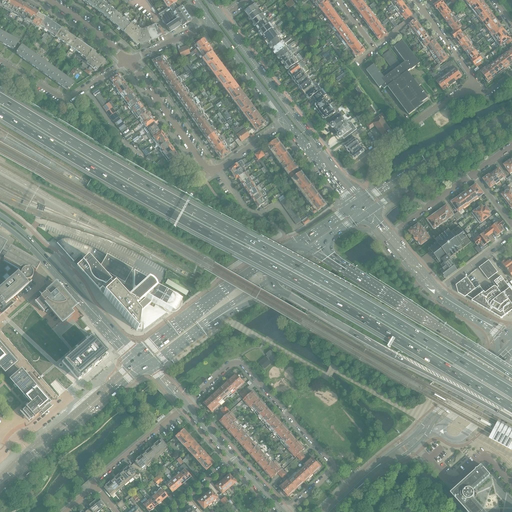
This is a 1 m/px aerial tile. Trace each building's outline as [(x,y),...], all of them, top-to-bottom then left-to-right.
[(25,5),(19,1),(16,0),(8,0),(4,8),(18,16),(25,5)] [(94,9),(100,0),(99,0),(81,0),(85,2),(85,4),(87,5),(88,5),(94,9)] [(109,20),(116,12),(108,6),(100,0),(94,9),(100,13),(100,14),(102,16),(103,15),(109,20)] [(291,0),(286,4),(290,8),(295,4),(291,0)] [(327,0),(310,0),(317,8),(319,7),(327,0)] [(334,8),(330,3),(327,0),(319,7),(325,15),(334,8)] [(368,9),(362,1),(362,0),(354,7),(360,15),(368,9)] [(391,9),(402,1),(401,0),(394,0),(391,2),(393,4),(389,8),(388,9),(389,11),(391,9)] [(445,4),(441,0),(440,0),(434,5),(435,7),(435,8),(435,9),(436,9),(437,9),(437,10),(438,9),(445,4)] [(481,1),(480,0),(471,7),(474,12),(484,5),(483,4),(484,3),(482,1),(481,1)] [(398,11),(405,6),(402,1),(391,9),(389,11),(391,12),(392,12),(396,9),(398,11)] [(191,21),(181,6),(177,9),(173,4),(168,7),(168,8),(162,12),(159,13),(158,14),(170,32),(181,25),(182,27),(191,21)] [(258,6),(256,5),(256,4),(245,11),(249,16),(259,9),(257,7),(258,6)] [(441,14),(448,9),(445,4),(438,9),(439,11),(439,12),(439,13),(440,13),(441,13),(441,14)] [(38,13),(38,12),(25,5),(18,16),(31,24),(38,13)] [(485,6),(484,5),(474,12),(478,17),(488,10),(486,8),(487,8),(486,5),(485,6)] [(402,16),(409,10),(405,6),(398,11),(401,15),(398,17),(398,18),(402,16)] [(340,17),(336,12),(334,8),(325,15),(331,23),(340,17)] [(252,21),(263,13),(260,9),(259,9),(249,16),(249,17),(248,18),(249,20),(251,19),(252,21)] [(375,17),(369,9),(368,9),(360,15),(366,23),(375,17)] [(445,18),(452,13),(448,9),(441,14),(442,16),(443,17),(444,18),(445,18)] [(405,20),(412,15),(409,10),(402,16),(398,18),(399,20),(401,18),(402,19),(403,18),(405,20)] [(488,11),(488,10),(478,17),(482,22),(491,15),(490,13),(491,13),(489,10),(488,11)] [(131,22),(125,17),(123,18),(116,12),(109,20),(115,25),(115,26),(117,27),(118,27),(123,32),(130,24),(131,22)] [(45,18),(39,13),(38,13),(31,24),(38,28),(40,26),(45,18)] [(264,16),(265,16),(263,13),(252,21),(254,23),(253,24),(254,26),(256,26),(266,19),(264,16)] [(448,23),(455,18),(452,13),(445,18),(446,20),(446,21),(446,22),(447,22),(448,23)] [(492,16),(491,15),(482,22),(485,27),(495,20),(494,18),(495,18),(493,15),(492,16)] [(340,17),(331,23),(329,25),(334,32),(335,33),(338,32),(346,25),(340,17)] [(373,32),(381,26),(375,17),(366,23),(373,32)] [(62,29),(55,24),(55,23),(53,22),(52,22),(46,18),(45,18),(40,26),(56,37),(62,29)] [(451,27),(458,22),(455,18),(448,23),(449,25),(449,26),(450,26),(451,27)] [(268,21),(266,19),(256,26),(260,31),(270,23),(268,21)] [(419,24),(418,22),(415,19),(408,24),(409,24),(408,25),(410,27),(409,28),(407,30),(408,32),(419,24)] [(496,21),(495,20),(485,27),(489,32),(498,25),(497,23),(498,22),(496,20),(496,21)] [(459,28),(461,26),(458,22),(451,27),(452,29),(452,30),(453,31),(454,31),(454,32),(459,28)] [(142,31),(139,30),(131,23),(130,24),(123,32),(137,45),(139,44),(139,43),(142,31)] [(271,24),(270,23),(260,31),(261,33),(260,33),(262,36),(263,35),(263,36),(264,35),(272,29),(273,28),(272,26),(272,25),(271,24)] [(164,35),(158,25),(156,24),(153,26),(158,37),(164,35)] [(415,33),(422,28),(419,24),(408,32),(409,33),(411,31),(414,35),(415,34),(415,33)] [(352,33),(349,28),(346,25),(338,32),(336,34),(341,42),(344,40),(352,33)] [(499,26),(499,25),(498,25),(489,32),(493,37),(502,30),(501,28),(502,27),(500,25),(499,26)] [(158,37),(153,26),(146,29),(146,30),(144,31),(142,31),(139,43),(139,44),(140,45),(158,37)] [(387,34),(383,28),(381,26),(373,32),(379,40),(387,34)] [(415,40),(425,32),(422,28),(415,33),(415,34),(417,36),(416,37),(417,38),(414,39),(415,40)] [(455,38),(462,33),(459,28),(454,32),(451,34),(453,36),(453,37),(454,38),(455,38)] [(77,39),(71,35),(70,34),(68,33),(67,33),(62,29),(56,37),(71,48),(77,39)] [(269,44),(279,36),(280,35),(277,30),(275,32),(272,29),(264,35),(265,37),(265,38),(267,41),(266,42),(268,44),(269,44)] [(505,31),(503,29),(502,30),(493,37),(496,41),(507,33),(506,31),(505,31)] [(421,43),(429,37),(425,32),(415,40),(416,42),(419,40),(421,43)] [(18,41),(11,37),(4,33),(0,41),(0,42),(13,49),(14,49),(18,41)] [(282,37),(285,34),(284,33),(280,35),(279,36),(269,44),(271,46),(270,47),(271,49),(273,49),(284,41),(284,40),(282,41),(281,39),(282,38),(282,37)] [(359,42),(355,37),(352,33),(344,40),(350,48),(359,42)] [(459,43),(466,38),(462,33),(455,38),(456,40),(456,41),(457,42),(458,42),(459,43)] [(509,37),(509,35),(507,33),(496,41),(500,47),(502,46),(504,44),(506,43),(511,39),(509,37)] [(286,43),(291,39),(290,37),(284,41),(273,49),(275,51),(274,52),(275,54),(277,54),(288,46),(286,43)] [(432,42),(429,37),(421,43),(421,44),(424,48),(426,46),(432,42)] [(195,46),(196,45),(197,47),(196,48),(197,48),(196,49),(193,51),(194,52),(191,55),(192,56),(192,57),(195,54),(197,57),(200,55),(203,58),(211,51),(213,50),(203,38),(195,44),(195,45),(194,45),(195,46)] [(462,47),(469,42),(466,38),(459,43),(460,45),(460,46),(461,46),(461,47),(462,47)] [(86,58),(92,50),(86,46),(86,45),(84,44),(83,44),(77,39),(71,48),(78,53),(77,55),(80,57),(81,55),(86,58)] [(431,50),(438,44),(434,40),(432,42),(426,46),(428,48),(429,47),(431,50)] [(418,65),(420,64),(403,41),(394,47),(405,62),(400,66),(398,62),(390,50),(382,56),(391,67),(382,74),(374,64),(366,70),(379,88),(382,86),(384,89),(387,86),(409,115),(415,110),(412,107),(416,104),(420,102),(421,103),(427,98),(419,87),(421,85),(416,78),(414,80),(408,72),(411,70),(412,69),(414,71),(417,69),(415,67),(417,66),(418,68),(420,67),(418,65)] [(365,51),(361,46),(359,42),(350,48),(357,57),(365,51)] [(465,52),(473,47),(469,42),(462,47),(463,49),(463,50),(463,51),(464,51),(465,51),(465,52)] [(289,48),(294,45),(293,43),(288,46),(277,54),(278,56),(278,58),(279,59),(280,59),(281,59),(291,51),(289,48)] [(433,55),(441,49),(438,44),(431,50),(430,51),(433,55)] [(28,63),(34,55),(21,45),(20,47),(16,53),(17,54),(16,54),(28,63)] [(469,56),(476,51),(473,47),(465,52),(466,53),(466,54),(467,55),(468,56),(469,56)] [(436,60),(445,53),(441,49),(433,55),(428,59),(429,60),(433,57),(436,60)] [(97,70),(101,65),(103,66),(105,63),(104,62),(105,61),(101,58),(101,59),(94,54),(95,53),(92,50),(86,58),(85,59),(85,60),(84,62),(87,64),(88,63),(90,65),(91,66),(94,69),(95,68),(97,70)] [(293,53),(295,51),(293,50),(292,51),(291,51),(281,59),(282,62),(281,63),(283,64),(284,64),(285,64),(295,57),(293,53)] [(211,70),(220,63),(211,51),(203,58),(201,59),(204,62),(202,63),(204,66),(207,64),(209,67),(210,66),(211,69),(211,70)] [(479,56),(479,55),(476,51),(469,56),(470,58),(470,59),(470,60),(471,60),(472,60),(471,61),(472,61),(479,56)] [(439,65),(448,58),(445,53),(436,60),(438,63),(437,63),(439,65)] [(482,60),(485,58),(482,53),(479,55),(479,56),(472,61),(473,63),(473,64),(474,65),(475,65),(480,62),(482,60),(483,60),(482,60)] [(511,63),(511,64),(511,63),(511,60),(507,53),(502,57),(509,66),(510,65),(510,66),(511,64),(511,63)] [(299,54),(285,64),(286,67),(285,68),(287,70),(288,69),(288,70),(303,59),(299,54)] [(41,72),(47,64),(34,55),(28,63),(41,72)] [(164,59),(165,59),(163,57),(153,61),(152,62),(155,65),(155,66),(156,68),(157,68),(166,62),(164,59)] [(508,67),(509,66),(502,57),(498,60),(505,69),(505,68),(506,69),(509,68),(508,67)] [(503,70),(505,69),(498,60),(496,61),(493,63),(500,72),(501,72),(502,73),(504,71),(503,70)] [(169,65),(169,64),(167,61),(166,62),(157,68),(159,71),(158,72),(159,73),(160,73),(161,74),(170,67),(168,66),(169,65)] [(302,61),(289,71),(288,72),(288,73),(289,75),(290,75),(291,76),(303,68),(304,68),(306,67),(305,65),(302,61)] [(229,76),(225,69),(220,63),(211,70),(211,71),(212,70),(214,73),(213,73),(218,79),(218,78),(220,81),(220,82),(229,76)] [(500,72),(493,63),(489,66),(496,75),(497,75),(497,76),(500,74),(499,73),(500,72)] [(60,73),(54,68),(47,64),(41,72),(54,81),(60,73)] [(172,71),(173,70),(171,66),(170,67),(161,74),(163,76),(162,77),(164,78),(165,79),(173,73),(172,71)] [(496,75),(489,66),(485,70),(492,79),(492,78),(493,79),(495,77),(495,76),(496,75)] [(305,70),(304,68),(303,68),(291,76),(292,78),(292,79),(294,81),(295,81),(305,73),(303,71),(305,70)] [(455,68),(454,69),(446,75),(453,84),(456,82),(455,81),(459,78),(459,79),(461,77),(462,76),(461,76),(462,75),(460,73),(459,73),(458,71),(459,71),(457,68),(456,69),(455,68)] [(485,70),(484,69),(481,72),(482,73),(481,74),(483,77),(484,77),(486,79),(485,79),(485,80),(486,81),(488,83),(491,81),(490,80),(492,79),(485,70)] [(176,76),(179,74),(177,70),(173,73),(165,79),(166,81),(166,82),(167,84),(168,84),(177,78),(176,76)] [(309,78),(314,74),(313,72),(308,76),(306,73),(305,73),(295,81),(295,82),(296,84),(297,84),(298,86),(309,78)] [(344,72),(336,78),(339,81),(347,75),(344,72)] [(73,82),(67,78),(60,73),(54,81),(67,90),(67,89),(68,90),(71,85),(72,86),(73,83),(73,82)] [(122,79),(118,74),(110,80),(112,82),(110,83),(112,85),(122,79)] [(450,86),(453,84),(446,75),(440,79),(440,80),(436,82),(442,91),(445,89),(445,88),(449,85),(450,86)] [(184,81),(180,76),(177,78),(168,84),(170,87),(171,89),(172,89),(172,90),(182,82),(184,81)] [(238,88),(234,82),(229,76),(220,82),(220,83),(221,82),(223,85),(222,85),(227,91),(229,93),(229,94),(238,88)] [(301,90),(313,82),(309,78),(298,86),(299,87),(299,88),(301,90)] [(124,84),(125,83),(122,79),(112,85),(114,88),(115,87),(117,89),(124,84)] [(183,87),(185,86),(182,82),(172,90),(174,92),(174,93),(175,94),(176,95),(185,89),(183,87)] [(316,87),(316,86),(313,82),(301,90),(301,91),(303,93),(304,93),(305,95),(316,87)] [(128,89),(124,84),(117,89),(116,89),(118,92),(117,93),(119,95),(120,94),(128,89)] [(317,89),(317,88),(316,87),(305,95),(308,99),(313,96),(319,92),(317,89)] [(95,97),(100,94),(101,93),(97,88),(91,92),(95,97)] [(187,92),(188,91),(186,88),(185,89),(176,95),(178,97),(177,98),(179,100),(180,100),(188,94),(187,92)] [(247,100),(243,94),(238,88),(229,94),(229,95),(230,94),(232,97),(231,98),(236,103),(238,105),(238,106),(238,107),(247,100)] [(323,96),(328,93),(324,88),(319,92),(313,96),(318,103),(316,104),(315,104),(315,106),(316,106),(317,108),(316,109),(319,113),(329,105),(327,102),(327,103),(326,101),(325,101),(324,100),(324,101),(323,99),(324,98),(323,96)] [(132,93),(128,89),(120,94),(122,97),(120,98),(122,100),(124,99),(132,93)] [(135,98),(132,94),(132,93),(124,99),(126,101),(125,102),(126,105),(128,104),(135,98)] [(191,97),(192,97),(190,93),(188,94),(180,100),(181,103),(182,105),(183,105),(183,106),(192,99),(191,97)] [(187,111),(199,102),(196,97),(192,99),(183,106),(185,108),(185,109),(186,110),(187,111)] [(130,110),(131,108),(139,103),(135,98),(128,104),(129,106),(128,107),(130,110)] [(238,107),(236,108),(239,111),(238,112),(240,114),(242,113),(244,115),(245,115),(247,118),(246,118),(247,119),(256,112),(247,100),(238,107)] [(202,108),(203,108),(199,102),(187,111),(189,114),(190,116),(191,116),(191,117),(202,108)] [(103,107),(106,112),(112,108),(108,103),(107,104),(103,107)] [(133,114),(143,107),(139,103),(131,108),(133,111),(132,112),(133,114)] [(334,116),(335,115),(345,109),(342,106),(338,109),(336,107),(335,107),(332,103),(330,105),(329,105),(319,113),(321,116),(322,115),(324,118),(326,118),(328,116),(329,117),(333,114),(334,116)] [(370,105),(365,109),(371,116),(376,112),(370,105)] [(139,117),(146,112),(143,107),(133,114),(137,119),(139,117)] [(106,112),(109,117),(114,113),(111,108),(106,112)] [(202,114),(205,112),(202,108),(191,117),(193,119),(193,120),(194,122),(203,116),(202,114)] [(331,124),(330,126),(332,128),(334,128),(336,131),(348,122),(344,116),(345,115),(343,113),(342,111),(335,115),(338,119),(331,124)] [(151,117),(150,116),(147,112),(146,112),(139,117),(141,119),(139,121),(141,124),(151,117)] [(265,124),(261,118),(256,112),(247,119),(248,119),(250,121),(249,122),(253,128),(254,127),(256,130),(255,130),(256,131),(265,124)] [(113,122),(119,118),(115,113),(110,117),(113,122)] [(382,113),(379,115),(377,113),(379,116),(366,125),(370,129),(375,126),(382,136),(387,132),(388,134),(390,132),(389,131),(390,130),(383,120),(385,118),(382,113)] [(206,119),(207,118),(205,115),(203,116),(194,122),(197,127),(198,127),(207,121),(206,119)] [(153,122),(154,121),(151,117),(141,124),(142,126),(144,125),(146,127),(153,122)] [(117,126),(122,122),(119,118),(113,122),(117,126)] [(210,124),(211,124),(209,120),(207,121),(198,127),(200,130),(201,132),(202,132),(211,126),(210,124)] [(348,122),(336,131),(338,133),(337,136),(339,137),(341,138),(342,137),(344,139),(357,129),(351,122),(350,123),(349,121),(348,122)] [(125,127),(122,122),(117,126),(120,131),(125,127)] [(147,134),(150,132),(157,127),(153,122),(146,127),(143,129),(147,134)] [(213,130),(215,129),(212,125),(211,126),(202,132),(204,135),(204,136),(205,137),(206,137),(206,138),(215,132),(213,130)] [(153,137),(161,132),(157,127),(150,132),(153,137)] [(130,135),(132,134),(130,131),(123,136),(126,141),(130,138),(131,137),(130,135)] [(217,135),(219,134),(216,131),(215,132),(206,138),(208,140),(207,141),(209,143),(210,143),(219,137),(217,135)] [(164,136),(161,132),(153,137),(155,139),(154,140),(155,143),(164,136)] [(222,135),(219,137),(210,143),(211,146),(211,147),(212,148),(213,148),(213,149),(224,141),(226,140),(222,135)] [(168,141),(164,136),(155,143),(157,145),(158,144),(160,146),(167,141),(168,141)] [(359,140),(356,141),(354,138),(344,145),(347,148),(346,150),(348,152),(349,152),(360,143),(361,143),(359,140)] [(278,139),(277,139),(276,140),(276,139),(274,141),(271,144),(271,143),(269,145),(268,146),(275,156),(285,148),(283,145),(282,146),(279,141),(280,141),(278,139)] [(171,146),(167,141),(160,146),(159,147),(161,149),(159,150),(161,153),(171,146)] [(225,146),(226,145),(224,141),(213,149),(215,151),(215,152),(216,153),(217,154),(226,148),(225,146)] [(364,152),(361,148),(363,147),(360,143),(349,152),(349,153),(350,155),(352,155),(354,159),(364,152)] [(166,156),(174,151),(171,146),(161,153),(164,157),(166,156)] [(231,152),(227,147),(226,148),(217,154),(221,159),(222,159),(231,152)] [(145,157),(151,152),(148,148),(142,152),(145,157)] [(286,151),(287,150),(285,148),(275,156),(282,165),(292,158),(290,155),(289,155),(286,151)] [(262,157),(265,155),(261,150),(259,152),(257,153),(255,155),(262,165),(264,164),(260,159),(261,158),(262,157)] [(175,158),(177,156),(174,151),(166,156),(164,157),(170,165),(176,160),(175,158)] [(299,167),(297,164),(296,165),(293,160),(294,160),(292,158),(282,165),(288,174),(287,175),(289,178),(296,173),(294,171),(298,167),(299,167)] [(229,169),(233,174),(243,167),(245,166),(241,161),(235,165),(235,166),(229,169)] [(269,175),(270,174),(264,164),(262,165),(269,175)] [(233,174),(236,179),(238,178),(244,174),(246,172),(247,172),(243,167),(233,174)] [(500,181),(505,178),(499,169),(497,170),(496,170),(494,171),(494,172),(493,172),(500,181)] [(241,183),(250,177),(246,172),(244,174),(238,178),(241,183)] [(307,178),(303,174),(304,174),(302,172),(297,175),(296,173),(289,178),(290,180),(292,179),(299,188),(309,181),(307,178)] [(495,185),(500,181),(493,172),(493,173),(492,173),(491,173),(491,174),(489,175),(488,175),(489,176),(495,185)] [(277,187),(279,185),(270,174),(269,175),(274,182),(277,187)] [(495,185),(489,176),(488,175),(487,175),(486,176),(486,177),(483,179),(490,188),(495,185)] [(245,188),(253,182),(250,177),(241,183),(245,188)] [(310,183),(311,183),(309,181),(299,188),(306,198),(316,190),(314,188),(310,183)] [(248,193),(256,187),(253,182),(245,188),(248,193)] [(511,193),(511,191),(510,188),(511,186),(511,182),(510,184),(506,187),(506,186),(504,188),(503,189),(505,191),(501,195),(502,197),(502,199),(502,200),(504,200),(511,193)] [(251,198),(262,190),(259,185),(256,187),(248,193),(251,198)] [(483,194),(476,185),(474,186),(473,186),(470,187),(478,198),(483,194)] [(478,198),(470,187),(468,189),(468,191),(466,192),(473,201),(478,198)] [(251,198),(255,202),(266,195),(263,190),(262,190),(251,198)] [(317,193),(318,193),(316,190),(306,198),(313,207),(323,200),(322,200),(323,199),(321,197),(317,193)] [(473,201),(466,192),(464,193),(464,192),(460,195),(468,205),(473,201)] [(264,199),(270,194),(269,193),(266,195),(255,202),(258,207),(261,205),(266,201),(264,199)] [(468,205),(460,195),(457,197),(458,198),(456,199),(463,209),(468,205)] [(463,209),(456,199),(451,202),(458,212),(463,209)] [(326,205),(323,200),(313,207),(310,209),(314,214),(322,208),(326,205)] [(473,212),(471,214),(475,219),(489,208),(487,205),(485,207),(483,204),(483,205),(482,206),(480,207),(478,208),(473,212)] [(442,209),(441,209),(448,219),(449,218),(452,216),(454,218),(455,217),(454,216),(453,215),(446,206),(442,209)] [(489,208),(475,219),(480,224),(492,215),(490,213),(492,212),(491,212),(492,211),(489,208)] [(439,209),(436,212),(444,222),(448,219),(441,209),(440,210),(439,209)] [(433,215),(432,216),(439,226),(444,222),(436,212),(433,214),(433,215)] [(431,217),(427,220),(434,229),(438,226),(439,226),(432,216),(431,217)] [(310,221),(307,217),(301,221),(304,225),(310,221)] [(501,219),(493,224),(494,225),(500,234),(501,233),(505,230),(502,227),(505,224),(501,219)] [(419,224),(409,231),(412,235),(413,234),(414,235),(423,228),(422,226),(421,227),(419,224)] [(496,237),(500,234),(494,225),(491,228),(490,227),(486,229),(491,235),(493,233),(496,237)] [(445,231),(444,232),(445,232),(443,234),(442,233),(442,234),(440,236),(440,235),(439,235),(440,236),(438,238),(437,237),(434,239),(436,241),(433,244),(434,245),(432,246),(431,246),(430,245),(428,247),(429,248),(428,248),(429,249),(428,250),(438,263),(439,262),(446,257),(450,262),(451,262),(457,258),(455,256),(456,256),(455,255),(457,253),(458,254),(458,253),(462,249),(463,250),(464,249),(463,248),(471,243),(458,227),(451,232),(449,230),(448,230),(448,229),(447,229),(448,230),(446,232),(445,231)] [(423,228),(414,235),(414,236),(414,238),(416,240),(417,240),(427,233),(423,228)] [(480,234),(480,235),(487,244),(488,243),(491,241),(489,237),(491,235),(486,229),(483,232),(480,234)] [(427,233),(417,240),(418,241),(421,245),(430,238),(427,235),(428,235),(428,234),(427,233)] [(476,237),(472,240),(477,246),(480,244),(483,247),(484,246),(486,244),(487,244),(480,235),(480,234),(476,237)] [(110,258),(97,250),(71,240),(70,239),(67,239),(65,239),(63,240),(61,241),(58,242),(57,243),(63,251),(73,262),(80,256),(82,258),(84,260),(77,266),(88,278),(110,258)] [(0,325),(52,280),(49,277),(43,282),(42,281),(35,272),(39,265),(10,248),(8,251),(6,249),(4,248),(5,246),(0,242),(0,325)] [(456,271),(450,262),(446,257),(439,262),(444,269),(440,271),(443,275),(445,278),(446,278),(456,271)] [(180,296),(179,294),(177,293),(175,292),(173,291),(171,291),(169,292),(160,286),(110,258),(88,278),(137,332),(139,313),(142,310),(144,308),(151,302),(158,306),(160,301),(160,303),(161,305),(161,307),(162,308),(163,309),(164,310),(165,311),(167,312),(169,313),(171,313),(173,313),(175,313),(177,312),(179,310),(180,309),(181,307),(182,305),(182,304),(182,302),(182,301),(182,299),(181,297),(180,296)] [(488,279),(497,272),(489,261),(488,260),(479,267),(488,279)] [(505,261),(502,263),(511,276),(511,263),(510,260),(507,263),(505,261)] [(511,291),(501,277),(494,282),(498,287),(497,288),(496,287),(495,287),(494,287),(485,294),(479,286),(475,289),(466,277),(456,285),(458,293),(465,297),(467,296),(473,300),(472,301),(500,318),(501,318),(502,318),(511,310),(511,291)] [(166,283),(165,284),(186,296),(187,295),(188,293),(189,292),(168,279),(166,283)] [(40,298),(35,302),(43,312),(48,307),(62,323),(72,314),(70,311),(75,306),(55,284),(46,292),(40,298)] [(29,303),(1,327),(48,382),(51,380),(53,377),(56,380),(57,379),(68,370),(78,381),(108,355),(91,336),(90,335),(87,331),(85,328),(78,321),(74,324),(61,336),(59,337),(35,309),(30,303),(29,303)] [(81,319),(78,322),(84,329),(87,326),(81,319)] [(15,363),(0,346),(0,366),(5,372),(10,367),(11,367),(15,363)] [(475,346),(436,380),(442,387),(444,385),(447,389),(474,365),(475,365),(482,359),(479,357),(482,354),(475,346)] [(275,360),(277,358),(270,350),(266,354),(267,356),(266,358),(265,357),(258,363),(264,369),(274,361),(275,360)] [(0,447),(0,448),(4,445),(2,442),(3,440),(5,437),(7,434),(9,432),(11,430),(14,428),(17,426),(19,425),(21,424),(23,423),(26,426),(30,423),(20,411),(21,412),(23,410),(27,406),(31,403),(26,397),(11,379),(8,375),(5,372),(0,366),(0,447)] [(11,379),(26,397),(31,403),(27,406),(23,410),(21,412),(20,411),(30,423),(30,422),(29,421),(31,419),(32,420),(36,416),(41,412),(43,415),(41,416),(42,416),(53,406),(51,407),(49,405),(50,404),(48,401),(37,388),(25,375),(21,370),(21,371),(17,374),(11,379)] [(245,383),(238,376),(236,374),(232,378),(231,378),(229,380),(228,381),(236,390),(245,383)] [(228,398),(236,390),(228,381),(224,385),(223,385),(221,387),(221,388),(220,389),(228,398)] [(222,403),(228,398),(220,389),(216,393),(215,392),(213,394),(213,395),(212,396),(220,405),(222,403)] [(253,392),(249,395),(245,399),(243,400),(251,408),(260,400),(259,399),(259,398),(257,396),(253,392)] [(212,412),(220,405),(212,396),(207,400),(207,399),(205,402),(204,403),(212,412)] [(264,404),(260,400),(251,408),(258,417),(268,408),(266,407),(267,407),(264,404)] [(272,412),(272,413),(268,408),(258,417),(266,425),(275,416),(274,415),(272,412)] [(229,413),(230,412),(228,410),(224,414),(226,416),(220,421),(221,422),(220,423),(222,425),(223,425),(228,430),(237,421),(229,413)] [(511,410),(502,419),(511,425),(511,410)] [(279,421),(276,417),(275,416),(266,425),(273,433),(282,425),(281,423),(282,423),(279,420),(279,421)] [(246,424),(243,427),(237,421),(228,430),(227,431),(230,434),(231,433),(235,438),(245,429),(248,426),(246,424)] [(511,428),(498,421),(498,422),(491,435),(489,439),(511,451),(511,428)] [(287,428),(286,429),(282,425),(273,433),(281,441),(290,433),(288,431),(289,431),(287,428)] [(188,435),(184,430),(183,429),(183,430),(175,437),(180,442),(188,435)] [(242,446),(252,437),(245,429),(235,438),(235,439),(237,442),(238,441),(242,446)] [(294,437),(290,433),(281,441),(288,449),(297,441),(296,440),(296,439),(294,437)] [(193,441),(189,436),(188,435),(180,442),(185,448),(193,441)] [(250,454),(259,445),(252,437),(242,446),(243,446),(242,447),(245,450),(245,449),(250,454)] [(167,446),(168,446),(162,439),(160,440),(157,442),(164,452),(169,448),(167,446)] [(198,446),(194,441),(193,441),(185,448),(190,454),(198,446)] [(296,456),(301,452),(305,449),(303,448),(304,447),(302,445),(301,445),(297,441),(288,449),(295,457),(296,456)] [(160,455),(164,452),(157,442),(153,445),(154,446),(153,447),(160,455)] [(257,462),(267,453),(259,445),(250,454),(250,455),(252,458),(253,457),(257,462)] [(203,452),(199,447),(198,446),(190,454),(196,459),(204,452),(203,452)] [(156,459),(160,455),(153,447),(151,448),(151,447),(148,450),(156,459)] [(151,463),(156,459),(148,450),(145,452),(145,453),(144,454),(151,463)] [(452,469),(465,457),(460,451),(447,463),(452,469)] [(208,457),(204,452),(196,459),(201,465),(208,457)] [(265,470),(274,462),(267,453),(257,462),(258,463),(257,463),(259,466),(260,465),(265,470)] [(147,466),(151,463),(144,454),(143,455),(142,454),(139,457),(147,466)] [(147,466),(139,457),(136,460),(135,461),(136,462),(134,464),(138,469),(140,472),(147,466)] [(214,463),(209,458),(208,457),(201,465),(206,470),(213,463),(214,463)] [(317,461),(316,462),(312,457),(304,465),(313,475),(313,474),(314,475),(317,472),(316,472),(321,467),(322,466),(317,461)] [(282,469),(282,470),(274,462),(265,470),(265,471),(264,472),(267,474),(268,474),(272,478),(278,473),(280,476),(284,472),(282,469)] [(136,471),(138,469),(134,464),(131,466),(131,465),(129,466),(126,468),(133,478),(138,474),(136,472),(136,471)] [(183,464),(179,467),(182,470),(182,471),(180,473),(186,480),(186,481),(189,479),(188,478),(190,477),(186,472),(189,470),(183,464)] [(308,479),(313,475),(304,465),(296,472),(305,482),(305,481),(306,482),(309,479),(308,479)] [(485,511),(480,506),(473,498),(473,497),(474,496),(474,495),(474,494),(474,493),(474,491),(473,490),(490,476),(490,475),(481,465),(450,493),(467,511),(485,511)] [(129,481),(133,478),(126,468),(122,471),(123,472),(122,473),(129,481)] [(33,476),(30,472),(25,477),(28,480),(33,476)] [(300,486),(305,482),(296,472),(288,479),(297,489),(298,489),(301,487),(300,486)] [(125,485),(129,481),(122,473),(120,474),(120,473),(117,476),(125,485)] [(178,474),(175,477),(181,484),(182,484),(184,482),(186,480),(180,473),(179,473),(178,474)] [(234,479),(233,479),(229,474),(227,476),(225,477),(225,478),(224,478),(231,486),(235,483),(236,485),(238,484),(236,482),(236,483),(235,482),(236,481),(234,479)] [(169,475),(167,476),(170,481),(177,488),(178,487),(179,487),(181,485),(181,484),(175,477),(174,476),(171,478),(169,475)] [(123,486),(125,485),(117,476),(113,478),(114,479),(113,480),(120,489),(123,486)] [(227,490),(231,486),(224,478),(223,480),(222,480),(220,481),(220,482),(227,490)] [(292,493),(297,489),(288,479),(280,487),(284,491),(283,492),(287,497),(288,496),(288,497),(289,496),(290,496),(293,494),(292,493)] [(116,492),(120,489),(113,480),(111,481),(111,480),(108,483),(116,492)] [(166,484),(165,484),(172,492),(174,491),(176,489),(177,488),(170,481),(168,483),(167,482),(167,483),(166,484)] [(222,494),(227,490),(220,482),(218,483),(217,483),(216,485),(215,486),(219,490),(218,490),(221,493),(222,494)] [(111,496),(116,492),(108,483),(105,485),(105,486),(104,487),(110,495),(110,494),(111,496)] [(26,487),(19,492),(26,502),(33,497),(26,487)] [(161,489),(156,493),(162,500),(163,500),(165,498),(167,496),(161,489)] [(215,494),(211,490),(209,491),(208,491),(206,493),(213,501),(215,499),(217,502),(219,500),(217,497),(217,496),(215,494)] [(160,502),(162,500),(156,493),(152,496),(158,504),(161,502),(160,502)] [(208,505),(213,501),(206,493),(204,495),(202,496),(202,497),(208,505)] [(152,496),(148,500),(154,508),(155,506),(156,506),(158,505),(157,504),(158,504),(152,496)] [(204,509),(208,505),(202,497),(200,499),(199,499),(197,500),(197,501),(200,505),(203,508),(204,509)] [(100,501),(99,501),(97,498),(93,502),(100,510),(103,508),(104,510),(108,507),(103,502),(102,503),(100,501)] [(152,509),(154,508),(148,500),(147,501),(146,499),(144,498),(141,501),(139,499),(138,500),(139,501),(149,511),(150,511),(152,509)] [(97,511),(100,510),(93,502),(89,505),(91,507),(87,510),(89,511),(97,511)]
